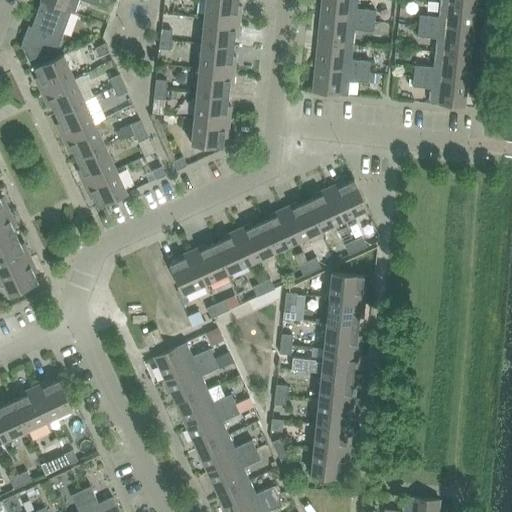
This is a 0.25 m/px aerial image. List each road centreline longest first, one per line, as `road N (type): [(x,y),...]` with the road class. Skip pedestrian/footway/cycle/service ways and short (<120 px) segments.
road 1 (residential): [(80,324),(76,287),(92,249),(270,168),(275,124)]
road 2 (residential): [(164,511),(80,324)]
road 3 (residential): [(275,124),(469,146)]
road 4 (residential): [(275,124),(285,0)]
